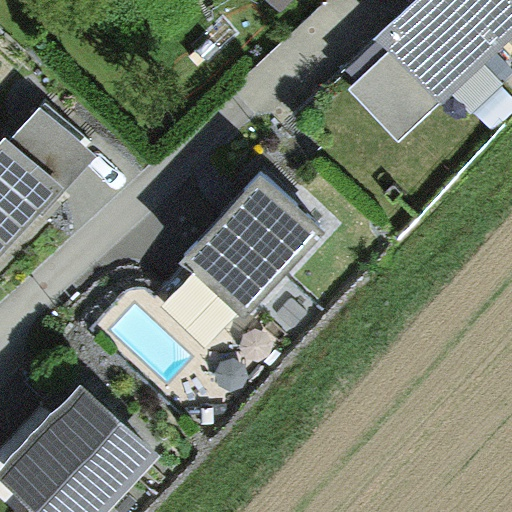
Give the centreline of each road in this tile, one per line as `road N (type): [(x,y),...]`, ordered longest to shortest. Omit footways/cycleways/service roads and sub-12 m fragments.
road 1 (residential): [(0,336),(236,111)]
road 2 (unknown): [(236,111),(363,0)]
